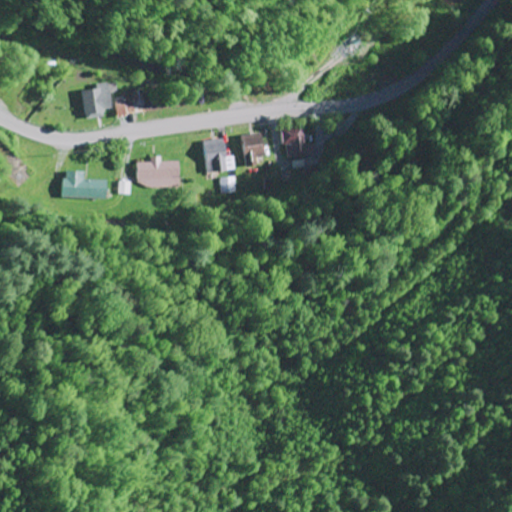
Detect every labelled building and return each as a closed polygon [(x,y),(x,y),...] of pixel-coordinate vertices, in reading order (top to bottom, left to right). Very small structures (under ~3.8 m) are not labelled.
[(116,92),(116,83),(81,87),(84,117),(104,115),(103,108),(111,108),(109,92),(116,92)] [(124,112),(147,110),(145,89),(121,92),(124,112)] [(285,161),(306,159),(304,126),(282,127),(285,161)] [(262,157),(262,133),(242,133),(242,157),(262,157)] [(203,140),(207,179),(220,177),(222,193),(235,191),(234,176),(227,177),(223,138),(203,140)] [(179,187),(179,160),(137,160),(137,187),(179,187)] [(83,178),(84,170),(64,170),(62,197),(105,199),(106,179),(83,178)]
